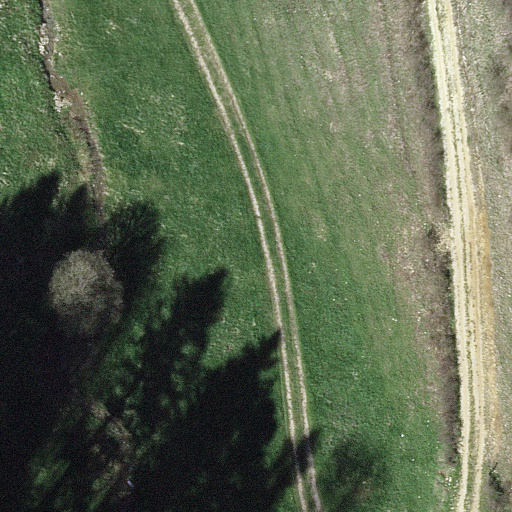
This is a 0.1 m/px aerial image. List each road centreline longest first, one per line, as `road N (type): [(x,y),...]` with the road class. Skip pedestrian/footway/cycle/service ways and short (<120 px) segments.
road 1 (track): [(311,511),(262,221),(166,0)]
road 2 (track): [(435,0),(451,146),(462,511)]
